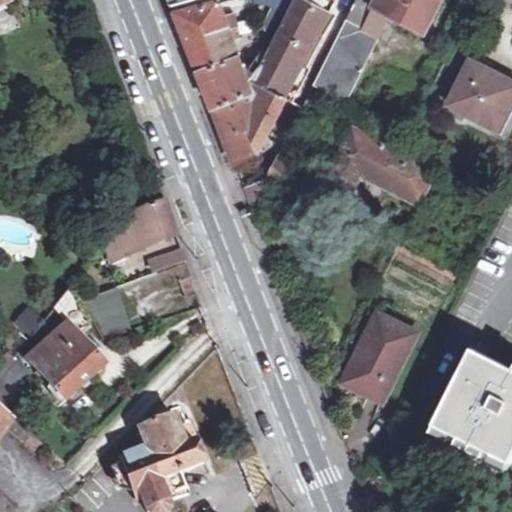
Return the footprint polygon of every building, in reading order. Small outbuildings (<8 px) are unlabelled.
[(190,43),(191,49),(233,34),(231,29),(225,15),(235,13),(245,9),(241,0),(229,0),(191,11),(178,14),(190,43)] [(186,0),(191,11),(229,0),(186,0)] [(252,81),(285,99),(304,65),(331,15),(301,0),(298,0),(287,22),(273,49),(266,65),(252,81)] [(301,0),(331,15),(337,4),(329,0),(301,0)] [(359,0),(315,86),(348,103),(382,38),(367,30),(379,8),(428,33),(444,0),(359,0)] [(225,15),(231,29),(239,26),(235,13),(225,15)] [(273,49),(287,22),(272,14),(265,26),(273,49)] [(257,94),(251,83),(248,78),(236,44),(241,43),(243,40),(241,35),(237,33),(233,34),(191,49),(216,111),(257,94)] [(511,106),(511,83),(474,64),(452,106),(454,108),(470,115),(500,131),(511,106)] [(285,99),(295,104),(313,70),(304,65),(285,99)] [(226,136),(236,164),(259,152),(254,141),(269,133),(263,124),(274,120),(285,99),(252,81),(251,83),(257,94),(216,111),(226,136)] [(470,115),(454,108),(450,115),(466,123),(470,115)] [(438,172),(356,129),(332,176),(356,188),(363,175),(421,205),(438,172)] [(268,180),(258,200),(272,207),(282,189),(296,196),(307,173),(294,166),(299,156),(284,148),(268,180)] [(258,200),(268,180),(246,189),(254,208),(258,200)] [(177,237),(167,206),(161,189),(144,207),(146,212),(136,215),(116,238),(127,259),(149,245),(177,237)] [(116,238),(107,248),(116,263),(127,259),(116,238)] [(186,262),(181,251),(166,257),(167,260),(153,266),(156,273),(186,262)] [(72,290),(54,311),(69,327),(30,362),(67,403),(106,368),(81,339),(93,329),(79,305),(72,290)] [(105,341),(132,332),(117,291),(83,304),(105,341)] [(14,326),(32,340),(46,321),(28,308),(14,326)] [(419,333),(381,314),(364,348),(369,351),(352,386),(385,402),(419,333)] [(476,352),(439,426),(511,462),(511,370),(493,361),(476,352)] [(0,405),(4,409),(33,374),(15,358),(0,376),(0,405)] [(0,405),(0,430),(12,416),(4,409),(0,405)] [(139,454),(123,461),(139,502),(143,501),(147,511),(172,511),(173,510),(173,504),(170,497),(189,490),(184,474),(206,465),(194,434),(190,422),(180,425),(178,419),(142,433),(148,448),(138,451),(139,454)] [(511,464),(511,462),(439,426),(436,433),(509,470),(511,464)] [(374,511),(369,499),(359,503),(362,511),(374,511)]
